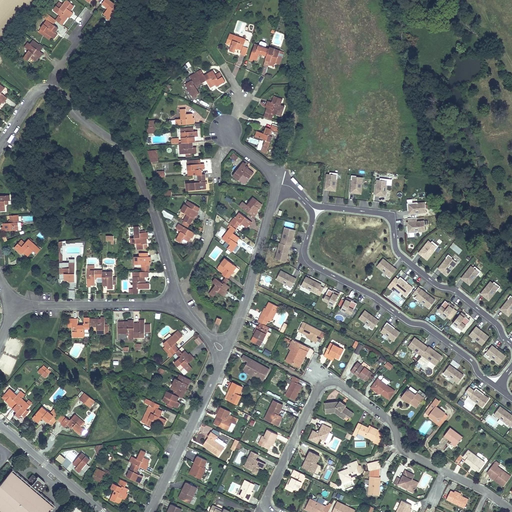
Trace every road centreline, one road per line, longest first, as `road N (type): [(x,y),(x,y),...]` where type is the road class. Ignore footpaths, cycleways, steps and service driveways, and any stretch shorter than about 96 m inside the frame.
road 1 (residential): [(511,510),(407,452),(389,420),(327,382),(319,384),(269,489),(273,511)]
road 2 (residential): [(312,209),(302,258),(408,324),(424,326),(495,384)]
road 3 (residential): [(312,209),(391,214),(399,255),(483,314),(511,346)]
road 4 (residential): [(177,306),(129,157),(48,87)]
road 5 (residential): [(150,509),(223,352)]
road 6 (residential): [(223,352),(274,196)]
road 7 (residential): [(18,306),(177,306)]
road 8 (residential): [(101,511),(0,424)]
